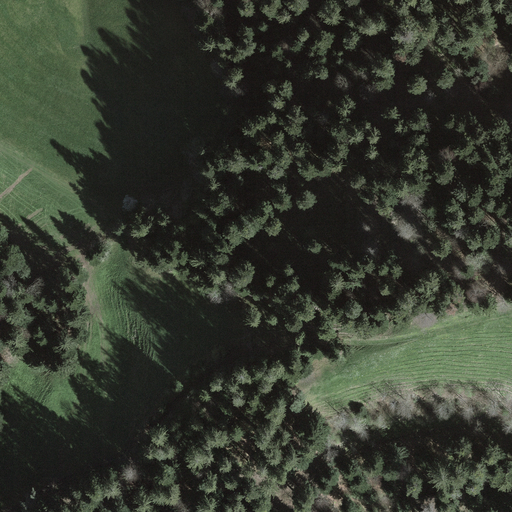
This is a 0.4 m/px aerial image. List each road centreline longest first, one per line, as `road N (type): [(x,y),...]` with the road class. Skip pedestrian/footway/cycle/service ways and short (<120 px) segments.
road 1 (track): [(511,442),(471,431),(429,433),(287,480),(119,454),(202,375),(242,352),(451,325)]
road 2 (track): [(429,0),(367,42),(297,191),(293,216),(301,259),(343,268),(373,262),(423,224)]
road 3 (track): [(119,454),(9,511)]
